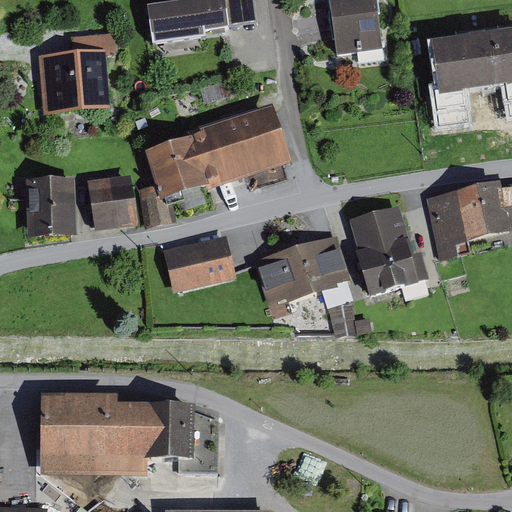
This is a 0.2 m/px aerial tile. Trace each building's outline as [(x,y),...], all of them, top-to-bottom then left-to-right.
[(258,33),(253,0),(215,0),(217,9),(221,38),(258,33)] [(380,0),(339,0),(340,2),(332,4),(340,61),(361,58),(360,55),(387,51),(380,0)] [(217,9),(142,18),(146,48),(221,38),(217,9)] [(79,62),(48,64),(51,118),(110,114),(106,61),(120,60),(119,38),(77,41),(79,62)] [(473,47),(436,52),(443,99),(511,88),(511,40),(489,44),(488,42),(472,44),(473,47)] [(224,88),(191,100),(197,114),(229,103),(224,88)] [(275,113),(190,140),(192,145),(207,194),(292,167),(275,113)] [(192,145),(148,159),(158,197),(145,196),(149,229),(179,224),(175,204),(207,194),(192,145)] [(132,185),(91,191),(96,233),(138,227),(132,185)] [(78,187),(29,189),(32,240),(78,238),(77,210),(82,210),(78,187)] [(498,187),(436,202),(449,259),(473,253),(470,242),(493,237),(496,247),(511,243),(509,234),(499,192),(498,187)] [(511,233),(511,191),(499,192),(509,234),(511,233)] [(409,243),(401,211),(355,223),(363,254),(409,243)] [(339,240),(264,264),(279,309),(354,285),(339,240)] [(229,241),(167,255),(176,291),(237,277),(229,241)] [(363,254),(359,255),(370,298),(429,283),(422,256),(412,259),(409,243),(363,254)] [(354,304),(335,308),(341,339),(360,336),(354,304)] [(141,409),(114,408),(115,401),(46,398),(43,465),(139,469),(139,458),(141,409)] [(139,458),(188,460),(190,411),(141,409),(139,458)]
